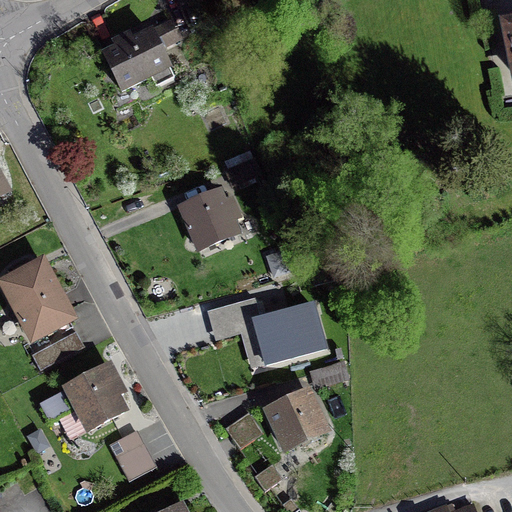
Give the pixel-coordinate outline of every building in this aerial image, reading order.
[(263,0),(235,0),(240,11),(264,2),(263,0)] [(172,21),(102,52),(122,94),(172,72),(161,47),(180,39),(172,21)] [(252,164),(225,175),(231,190),(258,179),(252,164)] [(0,176),(0,206),(12,201),(0,176)] [(222,193),(182,208),(197,248),(237,233),(222,193)] [(42,267),(2,288),(33,346),(73,325),(42,267)] [(315,304),(253,322),(267,368),(328,351),(315,304)] [(74,338),(31,359),(38,374),(81,352),(74,338)] [(341,364),(318,374),(324,388),(347,378),(341,364)] [(104,368),(40,400),(50,420),(76,407),(87,428),(125,409),(104,368)] [(322,430),(304,393),(269,410),(287,447),(322,430)] [(248,420),(226,433),(237,451),(259,437),(248,420)] [(136,431),(105,448),(124,483),(155,466),(136,431)] [(179,511),(175,503),(157,511),(179,511)]
